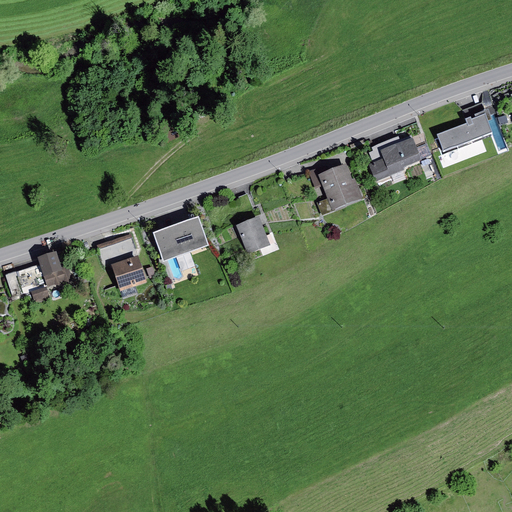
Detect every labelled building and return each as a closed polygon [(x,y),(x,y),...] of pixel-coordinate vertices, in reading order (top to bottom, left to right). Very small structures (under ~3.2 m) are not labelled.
[(467,125),(438,136),(443,150),(490,133),(486,121),(492,119),(489,110),(475,115),(477,118),(473,120),(471,117),(465,119),(467,125)] [(373,152),(368,154),(373,166),(369,167),(375,181),(431,158),(425,144),(417,147),(412,137),(401,141),(399,137),(371,148),(373,152)] [(329,171),(318,175),(321,185),(327,199),(316,203),(321,215),(363,200),(356,179),(353,180),(347,164),(329,171)] [(318,175),(329,171),(327,166),(310,172),(315,187),(321,185),(318,175)] [(255,211),(248,195),(237,200),(244,216),(255,211)] [(259,217),(236,227),(249,255),(271,246),(259,217)] [(199,218),(154,234),(164,262),(209,246),(199,218)] [(104,269),(113,267),(140,258),(133,238),(97,249),(104,269)] [(56,253),(38,259),(40,266),(7,276),(14,297),(29,293),(47,287),(55,285),(60,288),(65,280),(72,282),(68,269),(62,271),(56,253)] [(140,258),(113,267),(123,299),(138,294),(136,287),(148,283),(140,258)] [(49,296),(47,287),(29,293),(32,301),(49,296)]
